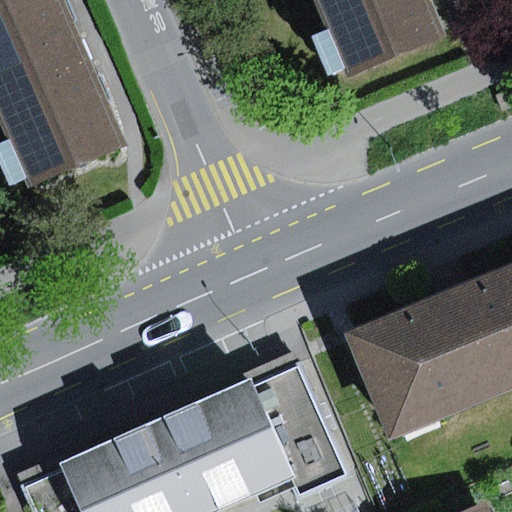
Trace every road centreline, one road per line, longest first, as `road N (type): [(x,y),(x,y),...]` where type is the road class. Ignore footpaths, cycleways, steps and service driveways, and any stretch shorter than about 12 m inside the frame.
road 1 (residential): [(134,0),(249,274)]
road 2 (secondary): [(511,167),(249,274)]
road 3 (secondary): [(249,274),(0,387)]
